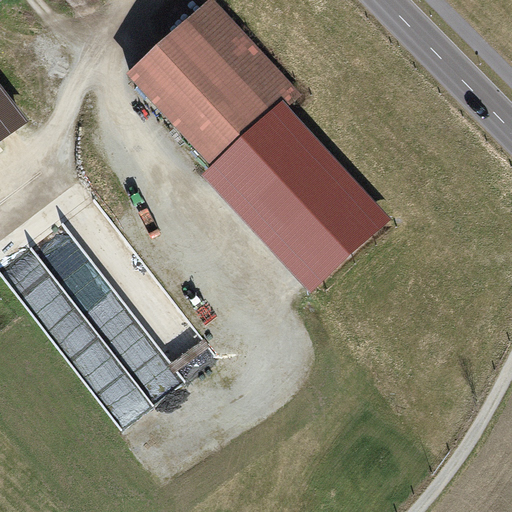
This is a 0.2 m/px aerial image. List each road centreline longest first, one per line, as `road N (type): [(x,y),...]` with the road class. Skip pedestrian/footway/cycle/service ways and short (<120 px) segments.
road 1 (tertiary): [(511,127),(386,0)]
road 2 (track): [(414,511),(445,477),(511,365)]
